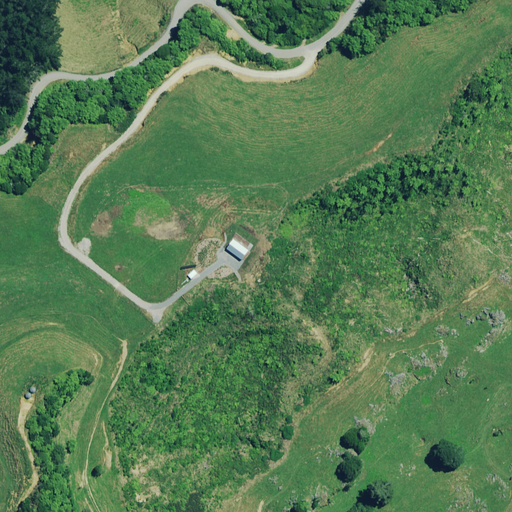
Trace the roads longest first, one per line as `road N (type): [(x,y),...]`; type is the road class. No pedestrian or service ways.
road 1 (unclassified): [(174,0),(154,35),(111,59),(40,72),(24,117),(0,132)]
road 2 (unclassified): [(348,0),(335,17),(284,35),(251,23),(230,0)]
